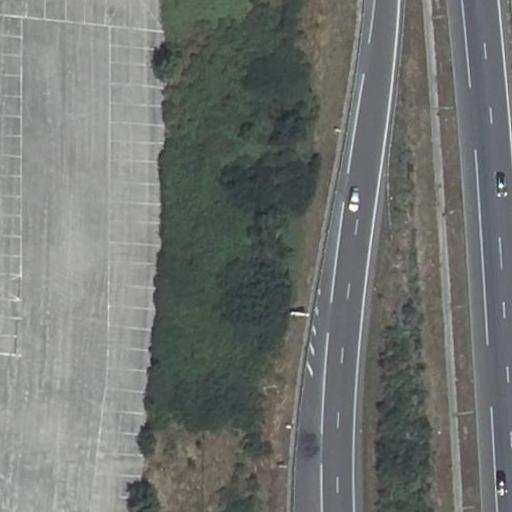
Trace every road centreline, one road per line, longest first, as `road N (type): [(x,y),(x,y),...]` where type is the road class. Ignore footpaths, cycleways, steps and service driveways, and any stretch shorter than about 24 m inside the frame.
road 1 (trunk): [(385,0),(336,328),(338,511)]
road 2 (trunk): [(480,0),(511,443)]
